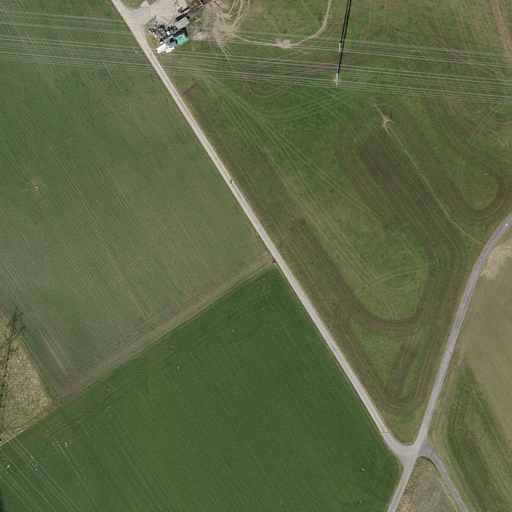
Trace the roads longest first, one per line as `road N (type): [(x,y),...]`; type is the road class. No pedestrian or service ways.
road 1 (track): [(412,459),(392,442),(115,0)]
road 2 (track): [(390,511),(475,270),(511,217)]
